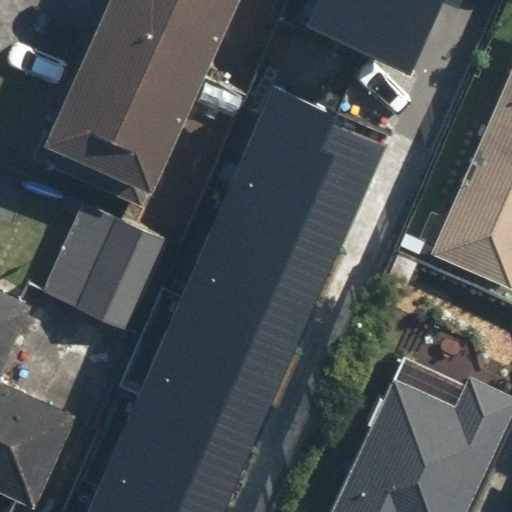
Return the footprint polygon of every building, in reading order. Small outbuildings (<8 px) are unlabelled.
[(230,0),(99,0),(33,152),(143,200),(230,0)] [(419,0),(264,0),(245,35),(366,100),(419,0)] [(511,34),(418,251),(510,291),(511,286),(511,34)] [(196,511),(362,144),(232,86),(40,511),(196,511)] [(145,225),(83,196),(40,288),(102,317),(145,225)] [(381,227),(335,207),(308,272),(354,291),(381,227)] [(38,305),(0,287),(0,489),(32,504),(75,409),(5,377),(38,305)] [(456,380),(396,353),(324,511),(463,511),(511,405),(511,394),(460,371),(456,380)]
